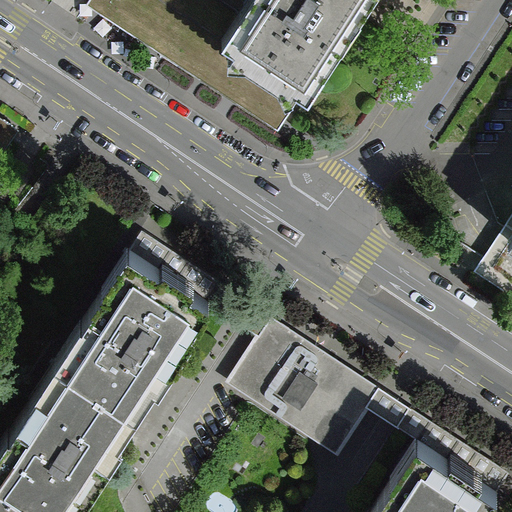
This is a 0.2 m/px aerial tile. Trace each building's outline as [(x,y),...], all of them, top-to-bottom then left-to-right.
[(104,0),(286,119),(304,90),(231,43),(249,17),(246,15),(222,0),(104,0)] [(249,17),(231,43),(304,90),(309,94),(326,67),(320,63),(361,0),(247,0),(244,5),(249,9),(246,15),(249,17)] [(0,130),(0,158),(13,139),(0,130)] [(511,229),(505,226),(476,271),(511,294),(511,229)] [(141,230),(130,248),(209,299),(252,329),(259,334),(271,316),(264,311),(141,230)] [(209,299),(130,248),(58,359),(137,410),(209,299)] [(379,387),(271,316),(259,334),(230,379),(338,450),(368,405),(379,387)] [(69,511),(137,410),(58,359),(32,398),(0,445),(0,479),(50,511),(69,511)] [(398,399),(379,387),(368,405),(387,417),(419,437),(498,489),(510,473),(398,399)] [(482,511),(498,489),(419,437),(369,511),(482,511)] [(0,511),(50,511),(0,479),(0,511)]
